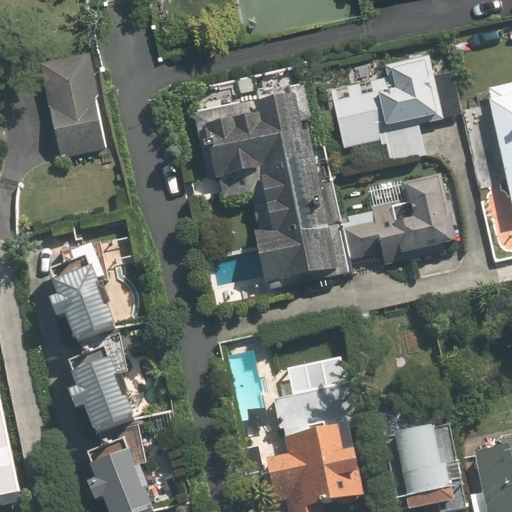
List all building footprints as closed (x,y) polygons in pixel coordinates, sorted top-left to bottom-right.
[(110,150),(91,54),(43,64),(62,159),(110,150)] [(384,79),(328,92),(341,151),(377,143),(378,146),(383,146),(387,164),(422,157),(416,127),(456,117),(443,55),(382,69),(384,79)] [(510,218),(511,217),(511,85),(485,91),(487,102),(484,102),(510,218)] [(249,195),(268,290),(349,275),(339,225),(330,227),(303,92),(195,113),(208,182),(220,180),(224,200),(249,195)] [(374,214),(346,220),(355,261),(383,255),(386,266),(445,253),(444,247),(456,244),(450,219),(445,220),(436,178),(403,185),(408,205),(374,213),(374,214)] [(119,327),(95,269),(56,286),(60,297),(51,301),(58,319),(68,315),(79,343),(119,327)] [(294,396),(277,400),(288,455),(266,459),(275,503),(289,500),(290,511),(326,511),(325,504),(364,497),(338,360),(289,369),(294,396)] [(137,418),(114,361),(74,377),(79,389),(70,392),(77,410),(86,406),(98,434),(137,418)] [(0,386),(0,498),(22,494),(0,386)] [(402,411),(376,416),(395,511),(405,511),(419,510),(419,511),(454,511),(462,510),(445,426),(407,435),(402,411)] [(511,511),(511,439),(495,443),(497,452),(470,457),(481,511),(511,511)] [(152,511),(157,510),(133,453),(94,469),(99,480),(89,484),(96,502),(106,498),(111,511),(152,511)]
